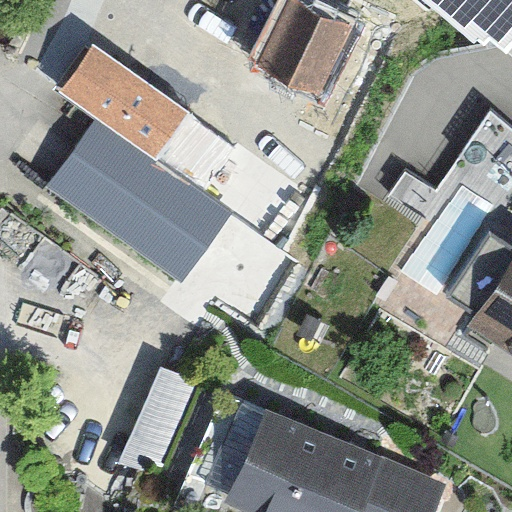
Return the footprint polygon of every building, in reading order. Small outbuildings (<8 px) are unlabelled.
[(73,28),(83,0),(33,0),(29,12),(73,28)] [(357,23),(312,0),(291,0),(261,58),(323,90),(357,23)] [(234,211),(99,111),(47,182),(185,279),(234,211)] [(511,251),(465,321),(511,352),(511,251)] [(161,343),(132,442),(170,453),(199,354),(161,343)] [(459,511),(470,489),(244,385),(199,482),(264,511),(459,511)]
